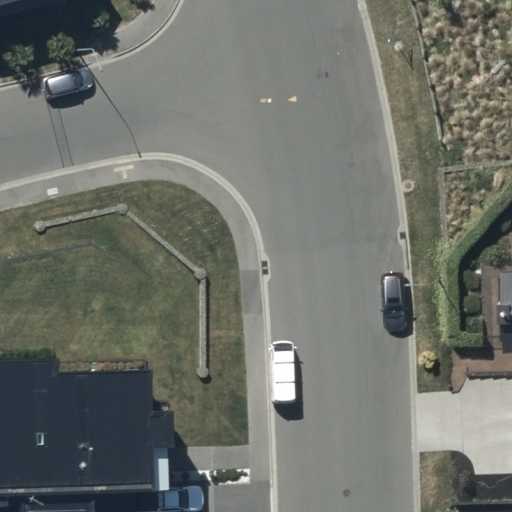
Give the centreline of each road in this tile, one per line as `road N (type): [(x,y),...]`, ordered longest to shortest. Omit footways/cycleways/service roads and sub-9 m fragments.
road 1 (residential): [(310,79),(347,511)]
road 2 (residential): [(0,129),(217,75),(310,79)]
